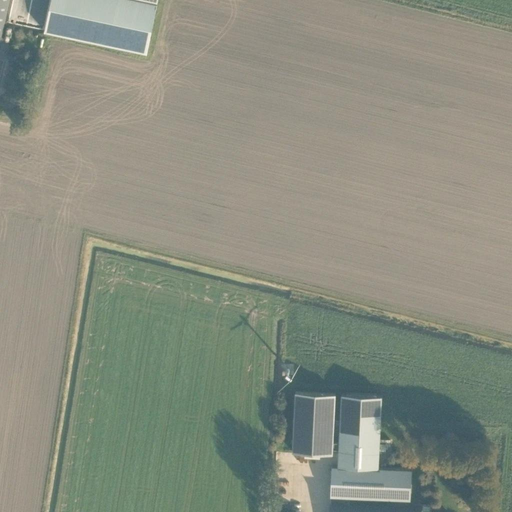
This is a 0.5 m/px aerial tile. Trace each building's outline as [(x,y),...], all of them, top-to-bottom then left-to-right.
[(10,0),(9,0),(0,0),(0,38),(2,39),(10,0)] [(12,0),(8,23),(45,29),(50,0),(12,0)] [(147,50),(156,0),(50,0),(45,29),(147,50)] [(18,48),(8,47),(7,56),(17,58),(18,48)] [(333,440),(335,392),(295,390),(292,450),(332,452),(333,447),(339,447),(338,464),(379,466),(382,394),(341,393),(339,440),(333,440)] [(431,511),(431,503),(422,503),(422,500),(335,497),(335,495),(411,498),(412,469),(333,465),(331,511),(431,511)]
